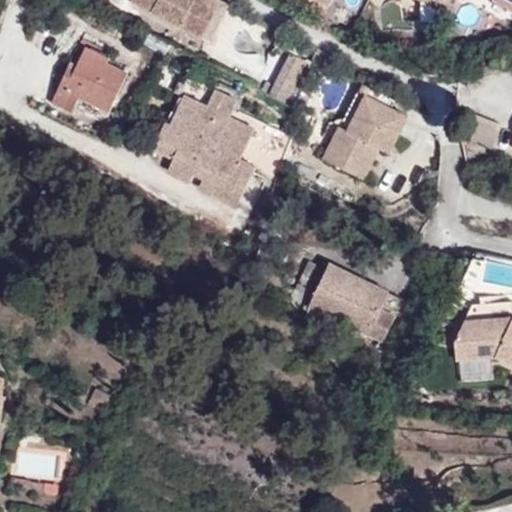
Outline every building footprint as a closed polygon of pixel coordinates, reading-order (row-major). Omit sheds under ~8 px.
[(213,6),(202,0),(137,0),(197,35),(213,6)] [(209,42),(230,3),(225,0),(202,0),(213,6),(197,35),(209,42)] [(418,0),(454,18),(463,0),(418,0)] [(511,18),(511,0),(486,0),(485,3),(511,18)] [(110,109),(128,71),(87,52),(74,76),(65,72),(53,99),(74,108),(79,95),(110,109)] [(288,100),(305,68),(288,60),(272,91),(288,100)] [(198,179),(232,110),(242,115),(250,98),(226,85),(218,103),(195,91),(184,113),(179,123),(173,120),(159,146),(180,158),(175,167),(198,179)] [(347,138),(366,100),(392,112),(395,104),(360,87),(336,133),(347,138)] [(389,156),(406,119),(392,112),(366,100),(347,138),(336,133),(321,163),(366,185),(376,165),(366,161),(372,148),(382,153),(389,156)] [(179,123),(184,113),(178,110),(173,120),(179,123)] [(252,158),(267,128),(242,115),(232,110),(207,162),(216,166),(209,179),(206,185),(247,206),(267,165),(252,158)] [(495,141),(503,125),(481,115),(474,132),(495,141)] [(376,165),(382,153),(372,148),(366,161),(376,165)] [(209,179),(216,166),(207,162),(200,174),(209,179)] [(389,307),(397,288),(334,257),(312,305),(390,344),(404,314),(389,307)] [(511,373),(511,305),(467,308),(451,344),(449,362),(454,364),(489,363),(511,373)] [(0,399),(22,403),(24,388),(0,384),(0,399)] [(109,412),(117,396),(98,386),(90,403),(109,412)] [(1,454),(6,425),(18,427),(22,403),(0,399),(0,459),(0,460),(1,454)] [(13,456),(18,427),(6,425),(1,454),(13,456)] [(49,501),(51,485),(21,482),(20,499),(49,501)]
